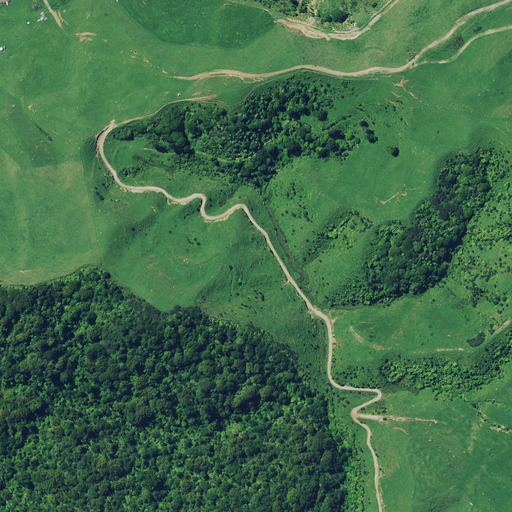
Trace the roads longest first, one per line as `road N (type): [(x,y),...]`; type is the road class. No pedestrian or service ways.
road 1 (track): [(48,0),(76,34),(116,57),(370,85)]
road 2 (track): [(511,130),(410,89),(370,85),(494,0)]
